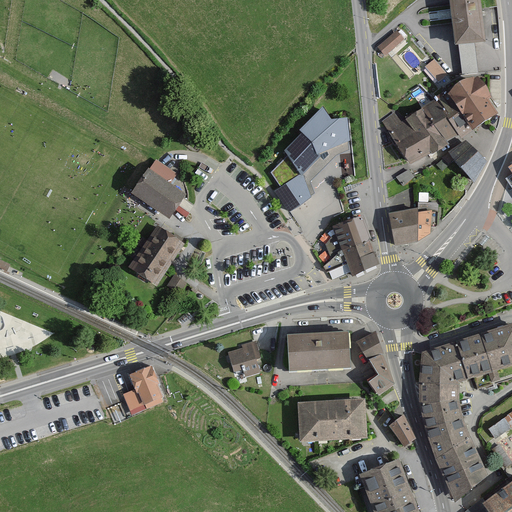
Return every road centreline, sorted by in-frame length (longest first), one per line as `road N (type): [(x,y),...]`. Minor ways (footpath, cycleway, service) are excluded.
road 1 (secondary): [(0,396),(299,305),(374,301)]
road 2 (tertiary): [(391,281),(356,0)]
road 3 (track): [(103,0),(236,157)]
road 4 (tertiary): [(506,137),(478,201),(408,285)]
road 5 (secondary): [(404,378),(444,511)]
